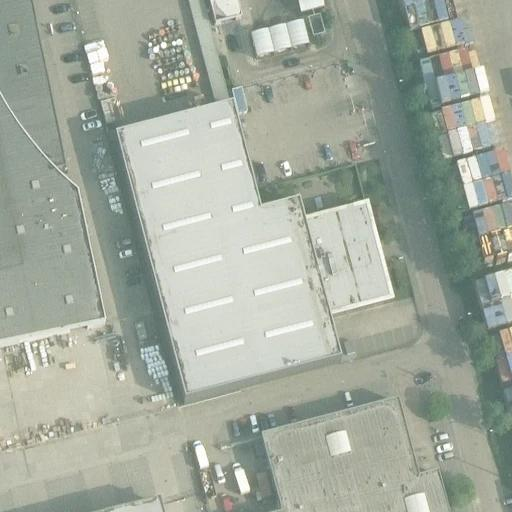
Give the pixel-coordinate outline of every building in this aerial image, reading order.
[(0,0),(0,103),(2,107),(3,107),(6,113),(7,112),(16,128),(18,131),(22,138),(27,144),(33,151),(38,157),(46,166),(55,175),(58,179),(70,176),(31,0),(0,0)] [(230,23),(241,20),(235,0),(207,0),(214,27),(230,23)] [(322,0),(295,0),(301,19),(326,12),(322,0)] [(319,17),(308,20),(313,39),(324,36),(319,17)] [(309,48),(303,23),(251,35),(257,61),(309,48)] [(0,348),(104,327),(77,196),(74,194),(70,191),(61,182),(58,179),(55,175),(46,166),(38,157),(33,151),(27,144),(22,138),(18,131),(16,128),(7,112),(6,113),(3,107),(2,107),(0,103),(0,348)] [(232,109),(114,140),(184,406),(340,365),(328,320),(390,304),(366,210),(304,226),(298,206),(260,216),(232,109)] [(352,343),(343,345),(346,357),(355,354),(352,343)] [(446,511),(437,475),(418,481),(398,403),(260,440),(278,511),(446,511)]
